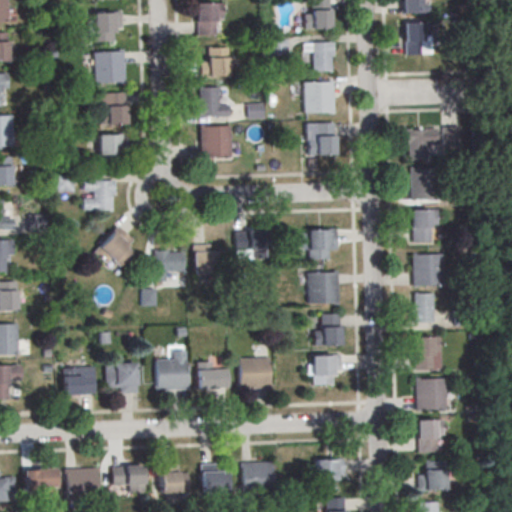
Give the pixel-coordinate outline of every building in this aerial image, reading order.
[(308,0),(327,0),(328,29),(302,30),(301,14),(309,14),(308,0)] [(418,0),(419,12),(400,13),(399,0),(418,0)] [(219,2),(194,2),(194,34),(219,34),(219,2)] [(120,10),(87,10),(87,40),(112,40),(112,31),(120,31),(120,10)] [(427,22),(427,37),(419,37),(420,54),(401,55),(400,23),(427,22)] [(285,54),(285,39),(269,39),(269,54),(285,54)] [(308,42),(309,72),(328,72),(328,55),(331,55),(331,41),(308,42)] [(196,57),(196,76),(227,76),(227,46),(206,46),(206,57),(196,57)] [(89,52),(120,51),(121,82),(90,83),(89,52)] [(329,81),(330,113),(301,114),(300,82),(329,81)] [(195,86),(195,117),(226,117),(226,105),(215,105),(215,86),(195,86)] [(125,124),(125,91),(96,91),(96,124),(125,124)] [(0,115),(8,115),(10,146),(0,146),(0,115)] [(312,123),(331,123),(331,155),(305,156),(305,140),(312,140),(312,123)] [(196,126),(227,125),(228,156),(197,157),(196,126)] [(431,128),(432,143),(424,143),(424,160),(406,160),(405,128),(431,128)] [(93,134),(93,162),(118,162),(118,134),(93,134)] [(0,157),(7,157),(8,186),(0,186),(0,157)] [(435,167),(436,199),(406,200),(405,168),(435,167)] [(71,191),(71,174),(52,174),(52,191),(71,191)] [(80,176),(80,209),(112,209),(112,176),(80,176)] [(433,209),(433,224),(426,224),(426,241),(408,242),(407,210),(433,209)] [(0,218),(10,218),(10,229),(0,229),(0,218)] [(118,265),(130,252),(124,246),(130,239),(115,226),(91,252),(105,265),(111,258),(118,265)] [(262,229),(233,229),(233,257),(262,257),(262,229)] [(305,258),(325,258),(325,249),(332,249),(332,229),(299,229),(299,250),(305,250),(305,258)] [(11,259),(11,238),(0,238),(0,270),(2,271),(2,259),(11,259)] [(190,245),(192,274),(221,272),(220,254),(211,255),(211,250),(206,251),(205,245),(190,245)] [(181,250),(147,250),(147,281),(162,281),(162,271),(181,271),(181,250)] [(437,253),(439,285),(409,286),(408,254),(437,253)] [(333,271),(334,303),(305,304),(304,272),(333,271)] [(0,281),(12,281),(13,312),(0,312),(0,281)] [(153,288),(139,288),(139,305),(153,305),(153,288)] [(410,294),(429,293),(430,323),(411,324),(410,294)] [(318,314),(337,313),(337,346),(311,346),(311,331),(318,331),(318,314)] [(0,324),(13,324),(14,355),(0,355),(0,324)] [(411,368),(438,368),(438,336),(411,336),(411,368)] [(309,354),(309,384),(329,384),(329,373),(337,373),(337,354),(309,354)] [(235,358),(266,357),(267,388),(236,389),(235,358)] [(152,359),(183,358),(184,389),(153,390),(152,359)] [(100,363),(132,361),(133,392),(116,393),(116,387),(101,388),(100,363)] [(194,362),(194,388),(227,388),(227,370),(214,370),(214,362),(194,362)] [(0,365),(17,365),(18,381),(5,381),(5,400),(0,400),(0,365)] [(59,369),(90,368),(91,393),(60,395),(59,369)] [(442,378),(443,410),(414,411),(412,379),(442,378)] [(440,419),(440,434),(433,435),(433,451),(415,452),(414,420),(440,419)] [(340,477),(340,458),(313,458),(313,487),(332,487),(332,477),(340,477)] [(425,470),(416,470),(416,490),(444,490),(444,469),(433,469),(433,460),(425,460),(425,470)] [(238,463),(269,462),(270,493),(239,494),(238,463)] [(197,463),(197,492),(228,492),(228,471),(217,471),(217,463),(197,463)] [(108,465),(139,464),(140,484),(109,485),(108,465)] [(175,464),(156,464),(156,492),(186,492),(186,471),(175,471),(175,464)] [(20,468),(51,467),(52,487),(21,487),(20,468)] [(62,469),(93,468),(94,488),(63,489),(62,469)] [(0,501),(13,501),(13,470),(0,470),(0,501)] [(343,511),(343,497),(323,497),(323,509),(317,509),(316,511),(343,511)] [(435,511),(436,501),(416,501),(415,511),(435,511)]
